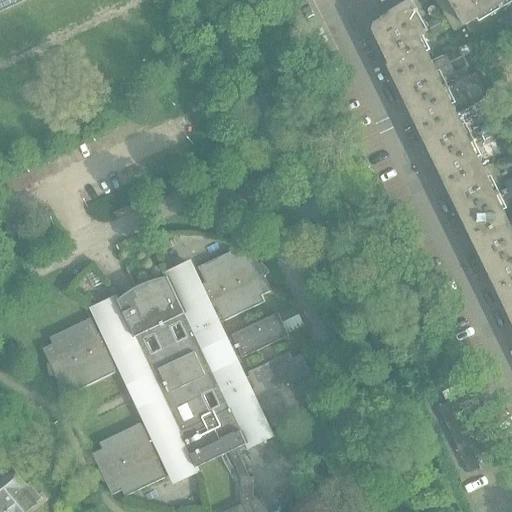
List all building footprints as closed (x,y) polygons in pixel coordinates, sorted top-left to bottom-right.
[(0,0),(0,11),(23,0),(0,0)] [(465,22),(452,0),(437,0),(454,29),(464,23),(465,22)] [(465,25),(508,0),(452,0),(465,22),(464,23),(465,25)] [(425,33),(407,3),(382,18),(383,20),(376,24),(374,30),(378,37),(376,38),(395,78),(432,60),(420,36),(425,33)] [(511,27),(511,22),(507,15),(501,18),(508,29),(511,27)] [(430,30),(441,23),(438,17),(426,24),(430,30)] [(433,35),(445,28),(441,23),(430,30),(433,35)] [(458,113),(432,60),(395,78),(421,131),(458,113)] [(467,77),(464,71),(453,77),(456,82),(467,77)] [(470,83),(467,77),(456,82),(459,88),(470,83)] [(483,166),(458,113),(421,131),(447,184),(483,166)] [(493,130),(490,124),(479,129),(481,135),(493,130)] [(496,136),(493,130),(481,135),(484,141),(496,136)] [(509,219),(483,166),(447,184),(472,236),(509,219)] [(511,282),(511,225),(509,219),(472,236),(498,289),(511,282)] [(321,396),(314,381),(317,381),(315,368),(308,369),(301,354),(292,359),(289,353),(248,372),(249,376),(242,379),(232,356),(242,357),(289,335),(278,313),(232,335),(226,343),(215,321),(222,318),(223,321),(265,302),(262,296),(271,291),(264,276),(269,272),(260,262),(259,264),(252,249),(242,254),(239,248),(198,267),(205,283),(199,286),(188,263),(166,273),(165,272),(164,273),(166,278),(118,301),(116,295),(115,296),(115,297),(93,308),(104,330),(98,333),(90,318),(49,338),(52,344),(42,349),(49,363),(47,364),(49,376),(55,375),(62,390),(72,385),(75,392),(116,372),(114,368),(120,365),(129,384),(137,380),(147,402),(139,406),(148,424),(142,427),(140,423),(99,443),(102,449),(92,454),(99,468),(94,473),(103,482),(105,480),(112,495),(122,491),(125,497),(166,477),(159,462),(165,459),(176,482),(198,471),(198,472),(200,472),(197,467),(228,452),(236,448),(245,444),(248,449),(249,449),(248,447),(270,437),(260,414),(266,411),(273,426),(314,407),(311,401),(321,396)] [(511,282),(498,289),(511,318),(511,282)] [(412,335),(408,327),(396,333),(400,341),(412,335)] [(360,456),(353,442),(326,455),(333,469),(360,456)] [(241,504),(224,511),(280,511),(267,511),(259,495),(253,498),(253,477),(250,477),(236,448),(228,452),(240,478),(240,479),(241,504)] [(0,511),(24,511),(41,498),(29,483),(26,486),(10,466),(0,474),(0,511)]
